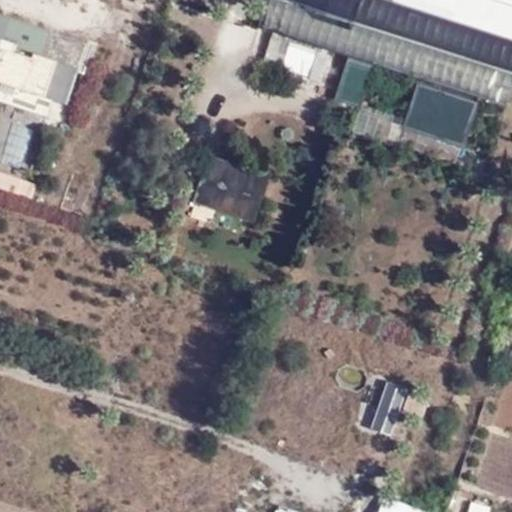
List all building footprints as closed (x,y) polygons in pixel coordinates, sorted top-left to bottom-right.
[(511,107),(511,0),(268,0),(260,30),(511,108),(511,107)] [(17,48),(0,42),(0,104),(38,117),(57,62),(34,54),(33,59),(16,53),(17,48)] [(339,57),(329,95),(362,104),(372,66),(339,57)] [(507,110),(481,101),(479,107),(420,87),(405,129),(466,150),(468,144),(492,153),(507,110)] [(0,187),(31,197),(36,181),(0,169),(0,187)] [(233,212),(239,189),(196,177),(190,200),(233,212)] [(511,511),(511,320),(462,479),(450,511),(511,511)] [(370,426),(390,433),(406,385),(386,378),(370,426)] [(432,511),(384,493),(377,511),(432,511)]
